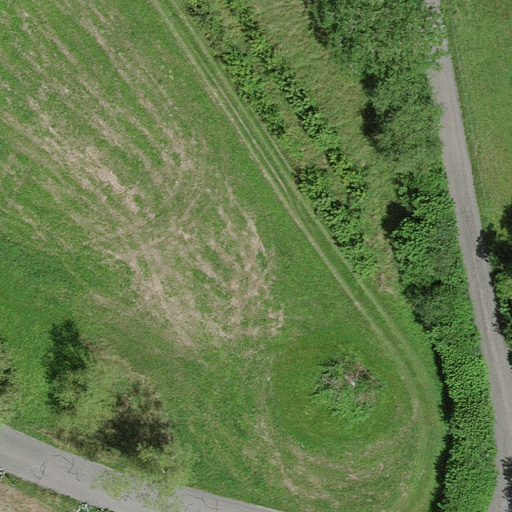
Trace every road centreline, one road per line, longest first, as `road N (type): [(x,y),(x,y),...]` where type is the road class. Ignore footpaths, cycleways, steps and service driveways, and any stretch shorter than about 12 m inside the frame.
road 1 (track): [(511,428),(422,0)]
road 2 (residential): [(201,511),(0,438)]
